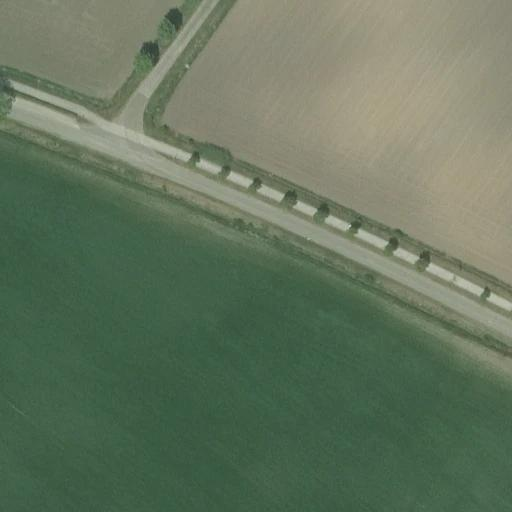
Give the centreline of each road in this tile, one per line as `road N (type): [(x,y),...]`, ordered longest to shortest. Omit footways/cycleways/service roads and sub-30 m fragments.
road 1 (unclassified): [(511,329),(109,148)]
road 2 (unclassified): [(109,148),(213,0)]
